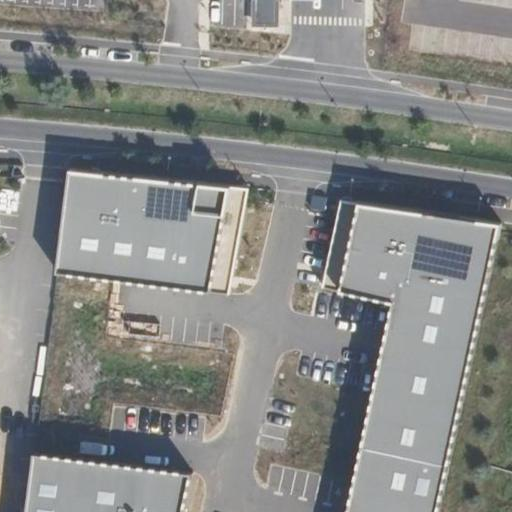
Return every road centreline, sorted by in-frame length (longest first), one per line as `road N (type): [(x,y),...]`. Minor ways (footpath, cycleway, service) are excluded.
road 1 (unclassified): [(0,127),(511,188)]
road 2 (unclassified): [(511,119),(0,59)]
